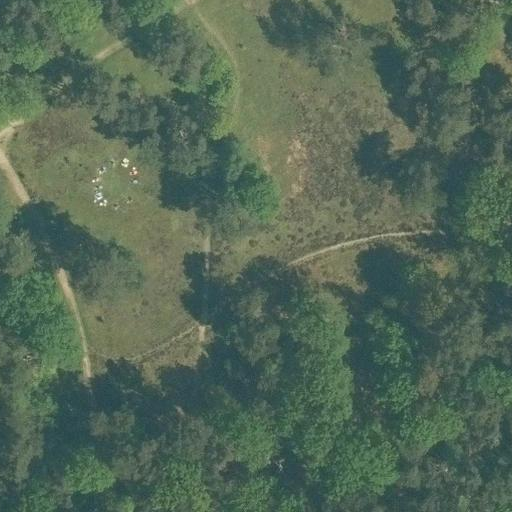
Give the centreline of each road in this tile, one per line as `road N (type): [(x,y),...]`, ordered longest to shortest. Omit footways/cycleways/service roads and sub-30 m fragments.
road 1 (track): [(89,393),(203,322),(252,281),(330,249),(392,233),(511,230)]
road 2 (track): [(145,511),(81,417),(89,393),(67,297),(0,159)]
road 3 (track): [(189,0),(0,132)]
